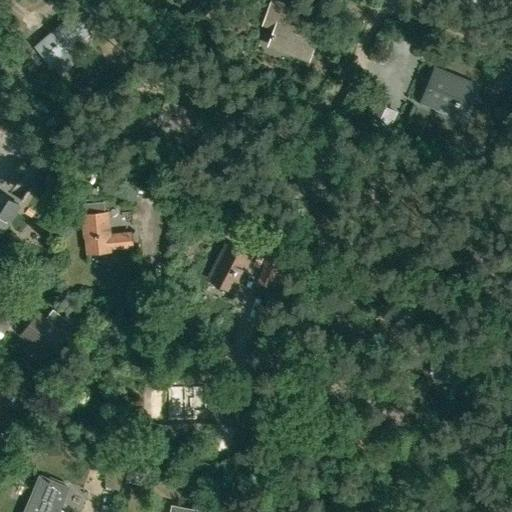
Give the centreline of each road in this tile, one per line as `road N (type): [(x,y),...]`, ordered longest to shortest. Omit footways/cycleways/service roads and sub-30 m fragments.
road 1 (track): [(341,511),(349,398),(156,352),(158,280),(141,252)]
road 2 (track): [(372,0),(314,129)]
